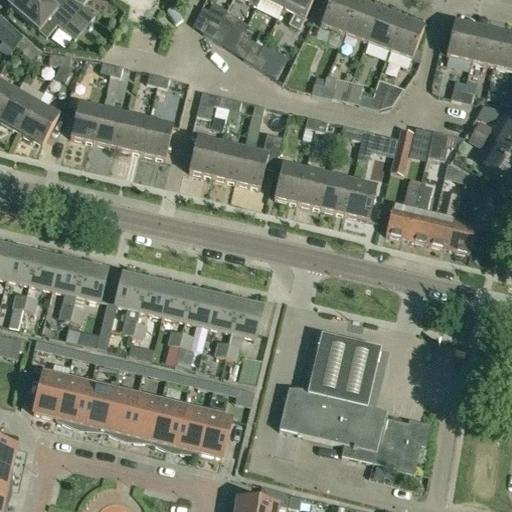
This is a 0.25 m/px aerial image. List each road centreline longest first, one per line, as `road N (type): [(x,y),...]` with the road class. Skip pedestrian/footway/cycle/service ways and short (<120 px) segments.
road 1 (tertiary): [(511,308),(0,185)]
road 2 (residential): [(205,511),(207,499),(59,462),(48,464),(38,511)]
